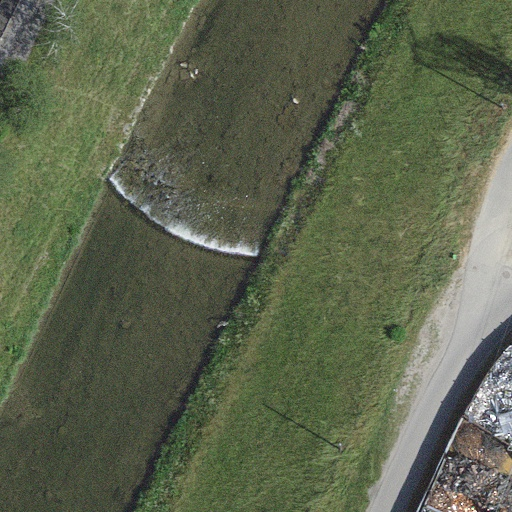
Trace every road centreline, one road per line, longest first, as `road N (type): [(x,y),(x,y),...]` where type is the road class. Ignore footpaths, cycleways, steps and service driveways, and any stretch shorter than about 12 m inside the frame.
road 1 (unclassified): [(408,511),(491,334),(511,314)]
road 2 (track): [(491,334),(485,274),(511,164)]
